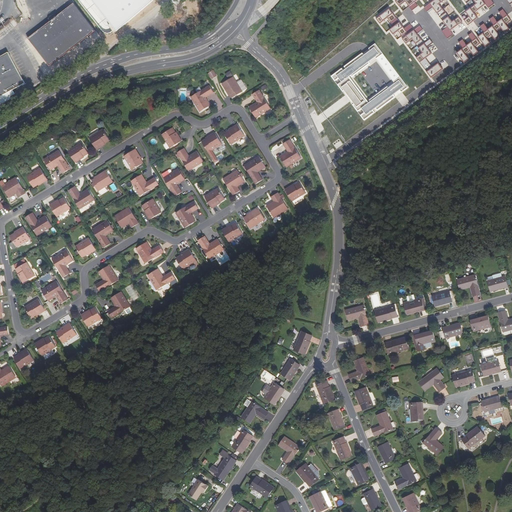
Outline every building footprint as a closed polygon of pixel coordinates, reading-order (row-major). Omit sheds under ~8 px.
[(71,0),(74,3),(96,31),(135,0),(71,0)] [(415,2),(418,0),(396,0),(395,1),(399,6),(405,1),(412,11),(418,6),(415,2)] [(427,12),(433,7),(447,27),(442,31),(448,39),(453,35),(451,31),(463,22),(459,17),(452,22),(440,4),(445,0),(434,0),(424,8),(427,12)] [(474,13),(486,5),(488,8),(494,4),(491,0),(483,0),(483,1),(482,0),(473,0),(476,4),(466,12),(469,17),(464,20),(468,26),(478,18),(474,13)] [(74,3),(56,16),(50,21),(28,38),(50,66),(96,31),(74,3)] [(402,36),(413,28),(410,24),(404,28),(389,8),(376,19),(380,24),(387,18),(394,26),(390,30),(393,35),(398,31),(402,36)] [(495,40),(500,36),(497,31),(501,28),(505,33),(510,29),(506,24),(511,20),(503,9),(499,12),(503,18),(498,22),(493,17),(490,19),(494,25),(488,29),(484,24),(480,27),(484,32),(478,37),(486,47),(491,43),(487,38),(492,35),(495,40)] [(426,58),(432,54),(427,47),(433,43),(430,39),(424,43),(417,34),(423,30),(420,26),(402,39),(406,44),(412,39),(423,53),(416,58),(432,78),(443,69),(439,63),(433,67),(426,58)] [(474,56),(479,52),(475,47),(480,43),(472,32),(468,35),(473,41),(467,45),(463,40),(459,43),(463,48),(457,53),(464,63),(469,59),(466,54),(470,51),(474,56)] [(362,109),(365,112),(361,115),(364,120),(375,112),(373,110),(376,108),(377,111),(396,97),(394,95),(400,90),(402,92),(408,87),(375,44),(369,48),(370,50),(364,55),(362,53),(344,67),(346,69),(344,71),(342,68),(331,76),(335,81),(339,78),(342,82),(338,85),(343,92),(344,91),(354,104),(353,105),(358,112),(362,109)] [(84,58),(79,50),(55,65),(60,72),(84,58)] [(0,96),(8,92),(25,83),(8,52),(0,56),(0,96)] [(210,73),(205,76),(208,82),(213,79),(210,73)] [(230,80),(218,87),(222,93),(223,92),(226,97),(228,101),(238,94),(230,80)] [(207,108),(202,100),(210,95),(205,88),(187,99),(196,114),(207,108)] [(344,91),(343,92),(353,105),(354,104),(344,91)] [(253,121),(268,112),(257,94),(250,98),(254,106),(246,111),(253,121)] [(145,99),(152,111),(157,109),(149,97),(145,99)] [(229,132),(226,134),(221,137),(228,148),(242,140),(234,128),(229,131),(229,132)] [(88,137),(96,149),(102,145),(101,144),(104,142),(109,140),(102,129),(88,137)] [(176,138),(174,135),(171,130),(160,136),(168,150),(180,143),(177,138),(176,138)] [(207,140),(203,142),(199,145),(206,156),(219,148),(212,136),(206,139),(207,140)] [(287,167),(302,158),(291,140),(284,144),(289,152),(281,157),(287,167)] [(67,150),(74,162),(80,159),(79,158),(83,156),(87,153),(81,142),(67,150)] [(58,150),(43,159),(50,170),(58,165),(63,173),(70,168),(58,150)] [(136,157),(137,156),(134,151),(122,158),(130,171),(141,165),(138,160),(136,157)] [(186,174),(201,165),(195,154),(187,159),(182,151),(175,155),(186,174)] [(257,171),(265,166),(259,156),(244,164),(256,183),(262,179),(257,171)] [(26,176),(33,187),(38,184),(41,182),(42,182),(47,179),(40,167),(26,176)] [(99,177),(94,180),(91,182),(97,193),(112,184),(105,172),(99,176),(99,177)] [(175,188),(183,183),(176,172),(162,181),(173,199),(180,195),(175,188)] [(229,180),(228,178),(220,183),(230,199),(237,195),(235,190),(242,186),(236,176),(229,180)] [(25,193),(15,177),(8,181),(9,183),(2,187),(9,197),(16,193),(18,197),(25,193)] [(138,198),(156,187),(152,180),(144,185),(139,177),(128,183),(138,198)] [(287,191),(287,190),(281,194),(288,205),(302,197),(296,186),(291,189),(287,191)] [(79,210),(94,201),(87,191),(79,195),(75,188),(67,192),(79,210)] [(202,200),(210,212),(215,208),(215,207),(218,205),(223,203),(216,192),(202,200)] [(271,205),(264,210),(270,220),(276,216),(277,218),(285,213),(275,197),(268,201),(271,205)] [(55,204),(55,203),(49,206),(56,218),(70,210),(63,199),(59,201),(55,204)] [(151,201),(140,207),(143,212),(145,216),(144,216),(148,222),(159,214),(151,201)] [(183,232),(194,225),(189,217),(197,212),(193,205),(174,216),(183,232)] [(138,226),(128,209),(120,214),(121,216),(114,220),(121,230),(128,226),(130,230),(138,226)] [(249,216),(244,220),(241,222),(247,232),(262,223),(255,211),(248,215),(249,216)] [(37,236),(52,227),(46,216),(38,221),(33,213),(26,217),(37,236)] [(105,237),(113,233),(106,222),(91,231),(103,249),(110,245),(105,237)] [(225,230),(219,233),(226,245),(240,237),(233,226),(228,228),(225,230)] [(18,232),(15,234),(10,236),(17,247),(31,239),(24,227),(18,231),(18,232)] [(75,248),(81,259),(86,256),(90,254),(90,255),(96,251),(88,239),(75,248)] [(207,262),(222,253),(215,242),(208,247),(203,239),(196,243),(207,262)] [(146,244),(135,251),(144,266),(162,255),(158,248),(151,252),(146,244)] [(65,247),(50,256),(52,258),(67,250),(65,247)] [(66,266),(73,261),(67,251),(52,260),(63,278),(70,274),(66,266)] [(183,255),(179,258),(174,260),(181,271),(195,263),(187,251),(182,254),(183,255)] [(21,278),(24,284),(36,277),(27,263),(16,270),(19,274),(21,278)] [(99,293),(118,282),(109,267),(98,273),(103,282),(95,286),(99,293)] [(156,292),(174,281),(169,274),(162,279),(157,271),(147,277),(156,292)] [(480,294),(475,275),(457,280),(459,289),(470,287),(473,296),(480,294)] [(508,287),(505,276),(487,281),(491,292),(508,287)] [(62,304),(68,300),(57,282),(42,291),(49,301),(57,297),(62,304)] [(452,301),(449,291),(432,296),(435,306),(452,301)] [(111,320),(130,308),(121,293),(110,300),(115,308),(107,313),(111,320)] [(472,297),(474,303),(482,301),(480,295),(472,297)] [(403,303),(406,313),(417,309),(418,311),(424,309),(423,307),(426,306),(424,297),(403,303)] [(25,308),(32,319),(37,316),(40,314),(41,315),(47,311),(39,299),(25,308)] [(369,324),(363,305),(345,310),(348,319),(359,317),(361,326),(369,324)] [(398,316),(395,305),(375,310),(378,321),(398,316)] [(427,310),(426,306),(423,307),(424,309),(418,311),(417,309),(406,313),(407,315),(427,310)] [(87,314),(86,313),(80,316),(87,328),(101,320),(95,309),(90,312),(87,314)] [(511,318),(508,320),(505,311),(498,313),(503,332),(511,329),(511,318)] [(477,319),(471,320),(474,331),(491,327),(489,317),(477,320),(477,319)] [(65,328),(62,330),(57,333),(64,343),(77,335),(70,323),(65,327),(65,328)] [(463,334),(460,323),(442,328),(445,339),(463,334)] [(0,346),(3,346),(1,337),(10,335),(8,327),(0,328),(0,346)] [(312,335),(301,330),(293,349),(304,354),(312,335)] [(421,334),(415,336),(416,338),(413,338),(417,352),(426,350),(424,345),(436,342),(433,332),(422,335),(421,334)] [(42,341),(41,340),(36,344),(43,356),(56,347),(50,336),(45,339),(42,341)] [(409,349),(406,338),(386,343),(389,354),(409,349)] [(35,360),(27,349),(22,352),(23,353),(19,355),(15,358),(21,369),(35,360)] [(354,361),(358,371),(349,375),(352,382),(370,375),(363,357),(354,361)] [(300,365),(291,359),(280,374),(289,380),(300,365)] [(501,371),(498,360),(481,365),(484,375),(501,371)] [(0,382),(3,386),(10,381),(9,380),(16,376),(10,366),(2,370),(0,366),(0,382)] [(476,381),(472,370),(453,375),(456,386),(476,381)] [(444,387),(432,372),(417,383),(424,391),(432,384),(438,392),(444,387)] [(334,399),(327,381),(316,385),(323,404),(334,399)] [(268,391),(272,384),(271,384),(268,382),(263,388),(268,391)] [(263,397),(272,403),(278,394),(280,394),(283,389),(274,382),(273,384),(272,384),(268,391),(263,397)] [(373,406),(366,387),(355,391),(363,410),(373,406)] [(502,407),(499,396),(481,402),(484,412),(502,407)] [(422,401),(410,403),(411,421),(422,420),(421,408),(422,408),(422,401)] [(267,413),(251,402),(241,417),(249,423),(255,414),(263,419),(267,413)] [(345,426),(338,409),(328,413),(334,430),(345,426)] [(379,426),(370,429),(373,436),(391,429),(383,409),(377,411),(379,413),(377,414),(374,415),(379,426)] [(485,435),(478,426),(462,439),(469,448),(485,435)] [(441,434),(436,428),(421,442),(434,456),(442,449),(434,440),(441,434)] [(252,436),(243,429),(231,446),(241,453),(252,436)] [(278,445),(287,451),(282,459),(288,463),(299,447),(283,436),(278,445)] [(351,456),(343,437),(333,441),(340,460),(351,456)] [(461,440),(458,442),(465,451),(468,449),(461,440)] [(397,458),(389,442),(379,447),(387,463),(397,458)] [(220,465),(215,461),(212,466),(218,469),(217,470),(226,476),(236,461),(227,454),(228,453),(224,450),(221,454),(225,457),(220,465)] [(318,478),(304,463),(296,471),(309,486),(318,478)] [(360,463),(349,468),(357,484),(366,480),(361,470),(363,469),(360,463)] [(399,468),(404,478),(395,483),(398,489),(416,481),(408,464),(399,468)] [(273,488),(256,477),(250,486),(267,498),(273,488)] [(188,493),(196,499),(202,490),(204,491),(208,485),(198,478),(192,487),(188,493)] [(363,494),(370,510),(380,505),(373,489),(363,494)] [(320,492),(311,496),(316,506),(315,507),(317,511),(320,511),(328,508),(320,492)] [(414,493),(405,498),(410,508),(408,509),(409,511),(416,511),(422,509),(414,493)] [(285,501),(275,506),(277,511),(288,511),(286,508),(288,507),(285,501)]
